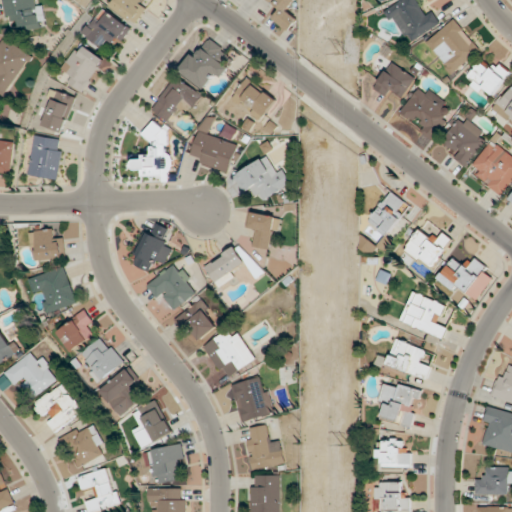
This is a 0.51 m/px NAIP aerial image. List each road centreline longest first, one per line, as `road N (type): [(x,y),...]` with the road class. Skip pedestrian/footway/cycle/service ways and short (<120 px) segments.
road 1 (residential): [(221,511),(213,436),(177,371),(113,288),(95,202),(96,155),(108,117),(198,0)]
road 2 (tertiary): [(202,0),(511,244)]
road 3 (tertiary): [(446,511),(470,362),(511,298)]
road 4 (residential): [(0,204),(168,200),(210,207)]
